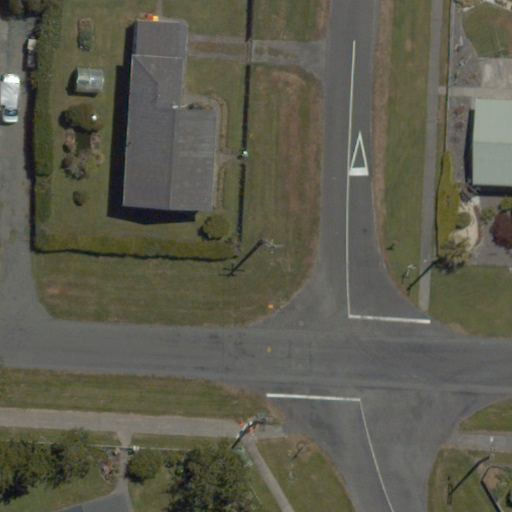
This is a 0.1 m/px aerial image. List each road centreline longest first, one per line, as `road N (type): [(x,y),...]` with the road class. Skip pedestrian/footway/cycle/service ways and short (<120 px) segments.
road 1 (residential): [(351,357),(355,0)]
road 2 (residential): [(0,340),(351,357)]
road 3 (residential): [(351,357),(419,390),(511,393)]
road 4 (residential): [(351,357),(366,435),(395,511)]
